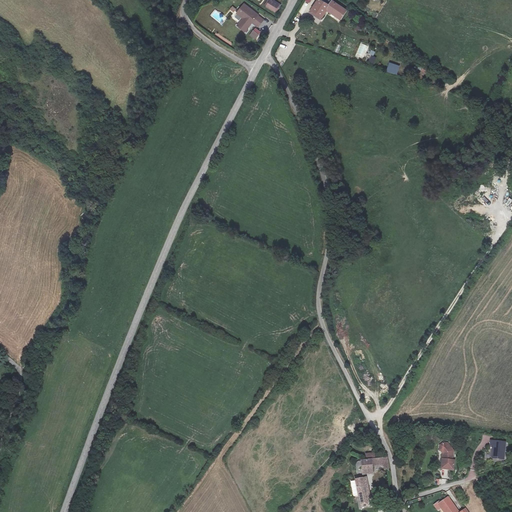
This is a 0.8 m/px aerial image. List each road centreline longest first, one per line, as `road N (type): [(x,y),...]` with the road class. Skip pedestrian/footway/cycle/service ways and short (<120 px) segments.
road 1 (tertiary): [(64,511),(143,299),(255,69)]
road 2 (unclassified): [(397,500),(389,449),(323,327),(327,204),(300,114),(265,52)]
road 3 (track): [(511,216),(370,421)]
